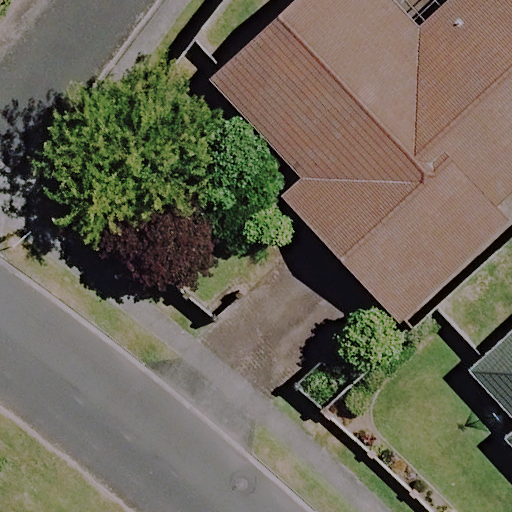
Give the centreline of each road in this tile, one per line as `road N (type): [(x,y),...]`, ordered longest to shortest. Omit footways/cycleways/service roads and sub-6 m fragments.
road 1 (residential): [(0,362),(184,511)]
road 2 (residential): [(95,0),(0,123)]
